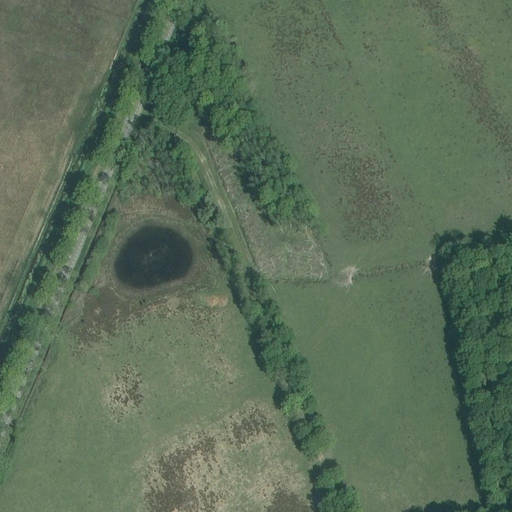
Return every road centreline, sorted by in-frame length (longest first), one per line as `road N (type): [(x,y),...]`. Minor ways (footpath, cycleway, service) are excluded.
road 1 (tertiary): [(0,431),(181,0)]
road 2 (track): [(133,110),(196,152),(345,511)]
